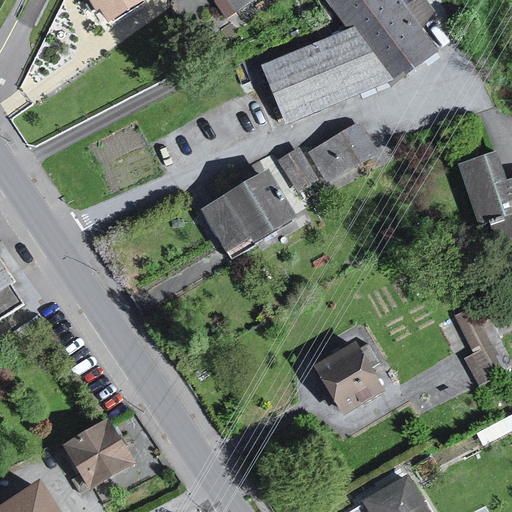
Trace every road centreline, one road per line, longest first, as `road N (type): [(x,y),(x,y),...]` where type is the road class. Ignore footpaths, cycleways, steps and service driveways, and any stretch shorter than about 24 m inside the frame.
road 1 (primary): [(0,164),(230,511)]
road 2 (unknown): [(110,330),(223,263)]
